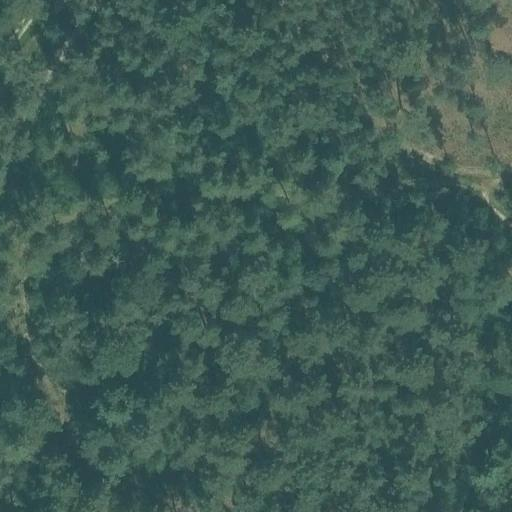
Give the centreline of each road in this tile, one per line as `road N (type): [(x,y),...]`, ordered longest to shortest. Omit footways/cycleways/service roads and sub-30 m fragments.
road 1 (unknown): [(511,226),(468,190),(418,184),(337,190),(239,183),(0,216)]
road 2 (unknown): [(106,0),(0,136)]
